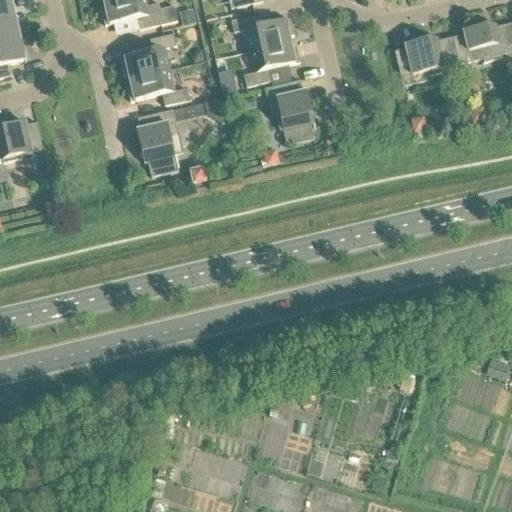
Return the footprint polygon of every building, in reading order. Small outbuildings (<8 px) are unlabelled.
[(144,0),(140,0),(105,7),(106,13),(101,14),(105,30),(137,23),(139,35),(178,26),(174,10),(161,14),(159,8),(147,11),(144,0)] [(234,0),(228,1),(231,14),(262,6),(260,0),(234,0)] [(0,25),(16,22),(11,1),(0,3),(0,25)] [(195,27),(192,14),(181,17),(183,30),(195,27)] [(245,35),(250,56),(290,47),(289,41),(294,40),(290,24),(258,31),(255,20),(231,25),(233,37),(245,35)] [(0,25),(0,47),(20,43),(16,22),(0,25)] [(465,39),(453,42),(458,63),(470,60),(471,66),(483,63),(484,67),(506,62),(505,58),(511,56),(511,30),(511,28),(495,32),(494,28),(464,36),(465,39)] [(129,79),(130,84),(170,75),(165,53),(177,50),(174,38),(149,44),(152,56),(120,63),(124,80),(129,79)] [(458,63),(453,42),(437,46),(436,42),(405,49),(406,53),(395,56),(403,91),(428,85),(427,80),(444,77),(443,73),(459,69),(458,63)] [(20,43),(0,47),(0,83),(13,80),(10,69),(24,65),(25,67),(26,66),(20,43)] [(290,47),(250,56),(255,77),(244,80),(246,92),(271,86),(268,75),(300,67),(296,51),(291,52),(290,47)] [(193,61),(194,67),(204,64),(202,54),(196,55),(193,61)] [(170,75),(130,84),(131,89),(127,90),(130,107),(162,99),(165,111),(190,105),(187,93),(175,96),(170,75)] [(279,134),(283,133),(287,150),(314,144),(310,127),(314,127),(307,96),(303,97),(301,85),(265,93),(271,118),(275,117),(279,134)] [(236,93),(222,96),(224,103),(237,100),(236,93)] [(194,110),(185,113),(188,122),(197,120),(194,110)] [(487,111),(470,115),(473,128),(490,124),(487,111)] [(178,158),(174,141),(179,140),(173,115),(138,123),(141,135),(137,136),(144,166),(148,165),(151,182),(179,175),(175,158),(178,158)] [(428,121),(411,125),(414,137),(431,133),(428,121)] [(0,164),(3,164),(4,168),(22,163),(21,160),(33,157),(44,154),(38,127),(26,130),(26,126),(0,132),(0,164)] [(276,155),(259,159),(262,172),(279,168),(276,155)] [(207,171),(190,175),(193,187),(210,183),(207,171)] [(40,210),(43,223),(60,219),(57,206),(40,210)] [(509,370),(491,364),(487,378),(504,384),(509,370)] [(409,397),(412,383),(403,381),(399,394),(409,397)] [(398,465),(399,457),(387,455),(386,463),(398,465)]
